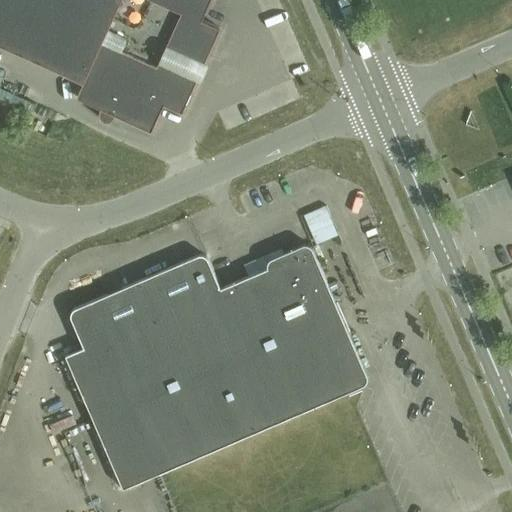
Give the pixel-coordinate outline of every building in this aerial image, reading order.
[(0,0),(0,43),(84,82),(77,97),(101,108),(99,111),(99,115),(101,119),(103,121),(107,122),(111,121),(113,118),(115,115),(151,131),(163,104),(182,112),(219,28),(201,20),(210,0),(0,0)] [(39,80),(32,86),(45,99),(52,92),(39,80)] [(15,97),(8,113),(34,124),(41,107),(15,97)] [(307,245),(305,244),(303,244),(302,245),(283,253),(281,249),(244,265),(248,276),(220,288),(208,259),(208,258),(207,258),(206,257),(205,256),(204,255),(202,255),(200,255),(198,255),(75,308),(74,308),(73,309),(72,311),(71,311),(71,313),(70,315),(70,316),(70,317),(71,318),(83,348),(65,355),(123,488),(362,386),(367,381),(367,379),(367,376),(312,249),(311,247),(309,246),(307,245)] [(178,511),(169,480),(134,490),(140,510),(135,511),(178,511)]
